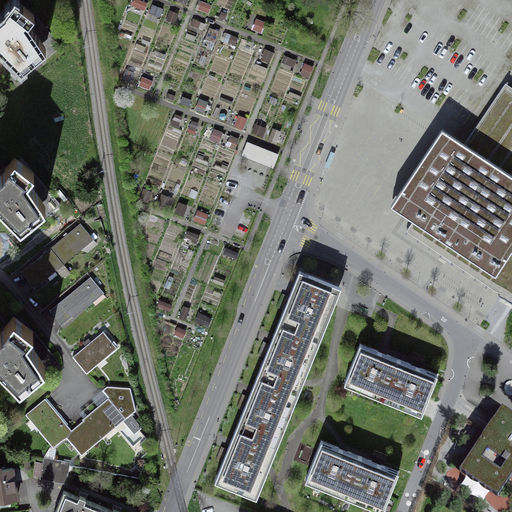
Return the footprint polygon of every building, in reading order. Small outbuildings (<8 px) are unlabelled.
[(0,46),(21,67),(46,47),(28,21),(34,14),(16,0),(14,0),(5,11),(7,13),(0,18),(0,46)] [(140,0),(134,0),(132,6),(144,11),(147,3),(140,0)] [(201,2),(197,11),(208,15),(211,6),(201,2)] [(152,4),(149,12),(160,17),(163,8),(152,4)] [(169,10),(166,20),(175,23),(179,13),(169,10)] [(221,13),(218,20),(224,22),(227,15),(221,13)] [(193,18),(191,24),(202,29),(204,23),(193,18)] [(256,21),(252,32),(260,35),(265,24),(256,21)] [(219,32),(209,28),(205,39),(215,43),(219,32)] [(120,35),(131,39),(132,36),(125,33),(125,32),(121,30),(120,35)] [(227,32),(224,40),(235,45),(238,36),(227,32)] [(194,42),(196,37),(186,33),(184,38),(194,42)] [(265,48),(260,58),(270,62),(274,51),(265,48)] [(284,54),(282,62),(294,66),(297,59),(284,54)] [(305,62),(300,74),(309,77),(314,65),(305,62)] [(256,64),(254,67),(266,72),(267,69),(256,64)] [(126,68),(121,80),(130,83),(134,72),(126,68)] [(143,74),(139,85),(149,89),(153,78),(143,74)] [(511,87),(505,83),(464,143),(442,128),(390,203),(406,214),(414,219),(405,231),(444,257),(511,302),(511,87)] [(300,100),(301,96),(290,92),(288,95),(300,100)] [(189,107),(191,100),(182,97),(179,103),(189,107)] [(199,98),(195,109),(204,112),(208,101),(199,98)] [(174,113),(170,124),(178,127),(182,116),(174,113)] [(238,114),(234,125),(244,129),(248,117),(238,114)] [(192,120),(187,131),(194,133),(198,122),(192,120)] [(256,120),(251,131),(266,137),(270,125),(256,120)] [(273,127),(269,138),(282,144),(286,132),(273,127)] [(214,128),(210,139),(218,142),(223,131),(214,128)] [(230,134),(226,146),(235,149),(239,138),(230,134)] [(262,156),(265,149),(247,142),(242,154),(272,166),(274,160),(262,156)] [(265,149),(262,156),(274,160),(277,154),(271,152),(265,149)] [(329,168),(335,153),(331,151),(327,159),(324,167),(329,168)] [(195,161),(207,166),(209,162),(203,160),(204,157),(198,154),(195,161)] [(0,205),(20,226),(45,205),(28,179),(34,172),(14,157),(4,169),(5,171),(0,175),(0,205)] [(214,168),(226,173),(228,167),(222,165),(221,167),(215,165),(214,168)] [(144,188),(139,199),(148,203),(153,191),(144,188)] [(188,196),(195,199),(198,192),(191,189),(188,196)] [(161,193),(157,204),(168,208),(172,197),(161,193)] [(178,201),(174,212),(183,216),(188,205),(178,201)] [(197,209),(193,220),(205,224),(209,214),(197,209)] [(66,236),(51,248),(61,261),(91,236),(81,224),(66,236)] [(196,245),(200,236),(187,231),(185,238),(191,240),(191,242),(196,245)] [(222,254),(237,259),(239,253),(225,247),(222,254)] [(36,261),(22,273),(34,287),(63,263),(61,261),(51,248),(36,261)] [(290,306),(283,324),(313,336),(334,283),(304,271),(297,289),(292,287),(289,296),(285,305),(290,306)] [(164,287),(169,290),(174,279),(168,276),(164,287)] [(76,290),(61,302),(71,315),(101,290),(91,277),(76,290)] [(223,286),(225,280),(214,277),(212,283),(223,286)] [(157,307),(169,312),(172,305),(160,300),(157,307)] [(61,302),(50,311),(61,323),(71,315),(61,302)] [(179,318),(186,321),(190,309),(183,306),(179,318)] [(211,318),(199,314),(196,322),(208,327),(211,318)] [(0,365),(19,385),(44,364),(27,338),(33,330),(13,315),(3,328),(5,329),(0,333),(0,365)] [(294,384),(313,336),(283,324),(276,342),(271,340),(267,348),(264,357),(269,359),(262,377),(292,389),(294,384)] [(174,335),(183,339),(186,331),(177,327),(174,335)] [(88,344),(73,357),(86,373),(117,347),(104,332),(88,344)] [(383,399),(399,359),(379,351),(360,344),(344,383),(383,399)] [(416,366),(399,359),(383,399),(422,414),(425,406),(437,375),(416,366)] [(248,411),(240,429),(271,441),(292,389),(262,377),(255,394),(250,392),(246,401),(243,410),(248,411)] [(141,427),(130,414),(135,410),(130,388),(110,386),(109,400),(71,431),(72,431),(66,436),(82,455),(123,420),(134,433),(141,427)] [(45,399),(26,414),(53,447),(66,436),(72,431),(71,431),(58,415),(45,399)] [(483,434),(459,470),(498,496),(511,475),(511,413),(502,407),(483,434)] [(267,451),(271,441),(240,429),(233,447),(229,445),(225,453),(222,462),(226,464),(219,482),(250,494),(267,451)] [(344,496),(360,456),(342,449),(321,440),(305,480),(344,496)] [(377,463),(360,456),(344,496),(383,511),(399,472),(377,463)] [(43,461),(40,476),(66,481),(69,465),(43,461)] [(0,500),(17,497),(12,468),(0,469),(0,500)] [(55,511),(98,511),(101,506),(85,499),(86,497),(82,495),(79,494),(78,496),(64,491),(55,511)]
